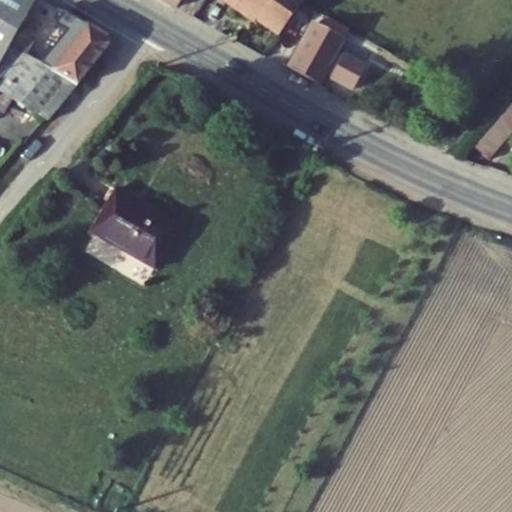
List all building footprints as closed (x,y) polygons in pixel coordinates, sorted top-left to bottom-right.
[(44,53),(8,32),(25,0),(0,0),(0,74),(45,102),(74,70),(44,53)] [(70,21),(44,53),(74,70),(107,30),(106,20),(70,0),(55,0),(50,9),(70,21)] [(258,0),(280,17),(292,0),(258,0)] [(285,51),(319,70),(349,21),(318,3),(285,51)] [(354,42),(378,55),(387,40),(363,27),(354,42)] [(511,95),(473,137),(487,150),(511,124),(511,95)] [(116,162),(94,207),(158,239),(180,195),(116,162)]
